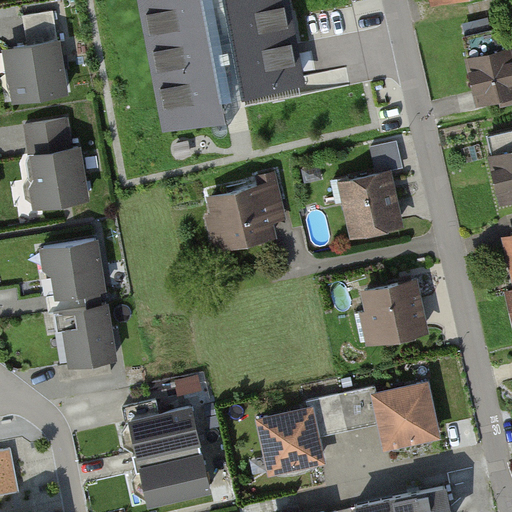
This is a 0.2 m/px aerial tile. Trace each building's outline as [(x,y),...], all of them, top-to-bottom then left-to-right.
[(225,115),(203,0),(141,0),(165,127),(225,115)] [(284,0),(225,0),(242,86),(298,76),(284,0)] [(73,32),(19,40),(28,102),(82,94),(73,32)] [(511,48),(476,57),(490,112),(511,106),(511,48)] [(44,123),(57,208),(110,200),(102,145),(85,148),(81,118),(44,123)] [(400,140),(376,146),(383,174),(407,168),(400,140)] [(511,156),(499,160),(511,206),(511,156)] [(395,173),(352,184),(366,238),(409,227),(395,173)] [(288,183),(222,196),(234,253),(300,239),(288,183)] [(130,298),(121,240),(68,248),(78,307),(130,298)] [(416,281),(364,292),(374,343),(427,332),(416,281)] [(140,357),(130,298),(78,307),(87,365),(140,357)] [(429,384),(376,395),(387,447),(441,435),(429,384)] [(126,419),(137,467),(202,452),(192,405),(126,419)] [(313,409),(260,421),(271,472),(324,460),(313,409)] [(11,446),(0,448),(0,493),(20,489),(11,446)] [(137,467),(146,511),(155,511),(213,500),(202,452),(137,467)] [(454,511),(448,485),(352,506),(353,511),(454,511)]
